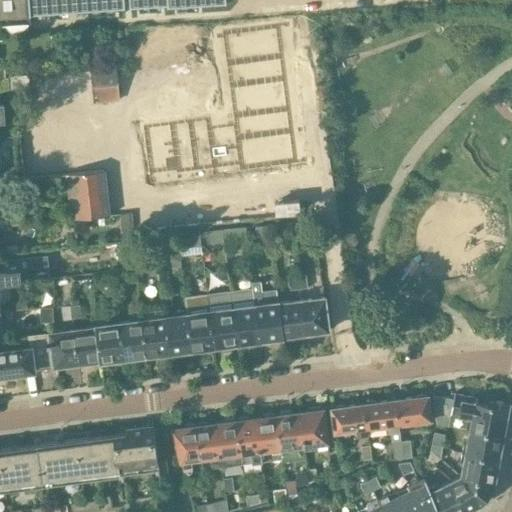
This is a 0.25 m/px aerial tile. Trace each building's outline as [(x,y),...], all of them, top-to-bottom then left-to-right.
[(0,0),(0,13),(31,12),(30,0),(0,0)] [(220,0),(30,0),(31,12),(220,0)] [(0,26),(0,34),(32,32),(32,24),(0,26)] [(212,115),(147,122),(152,172),(243,163),(244,168),(297,162),(283,27),(229,33),(238,123),(213,126),(212,115)] [(92,67),(96,102),(120,99),(116,64),(92,67)] [(6,77),(4,77),(1,80),(0,79),(0,104),(0,102),(0,92),(10,89),(9,77),(6,77)] [(7,181),(24,179),(22,164),(5,168),(7,181)] [(121,166),(112,167),(114,179),(122,178),(121,166)] [(105,170),(104,170),(106,180),(114,179),(112,167),(105,168),(105,170)] [(104,170),(65,175),(70,219),(109,215),(104,170)] [(122,178),(114,179),(115,191),(123,191),(122,178)] [(114,179),(106,180),(107,192),(115,191),(114,179)] [(224,195),(212,196),(213,204),(225,203),(224,195)] [(212,196),(200,198),(201,206),(213,204),(212,196)] [(193,198),(181,200),(182,207),(194,206),(193,198)] [(262,199),(238,202),(240,218),(264,216),(262,199)] [(125,200),(116,201),(118,213),(127,212),(125,200)] [(181,200),(169,201),(170,209),(182,207),(181,200)] [(116,201),(108,202),(109,214),(118,213),(116,201)] [(163,201),(150,203),(151,211),(163,209),(163,201)] [(150,203),(138,204),(139,212),(151,211),(150,203)] [(225,203),(213,204),(214,212),(226,211),(225,203)] [(213,204),(201,206),(201,213),(214,212),(213,204)] [(194,206),(182,207),(183,215),(195,214),(194,206)] [(182,207),(170,209),(171,216),(183,215),(182,207)] [(163,209),(151,211),(152,218),(164,217),(163,209)] [(151,211),(139,212),(140,220),(152,218),(151,211)] [(226,211),(214,212),(214,220),(226,219),(226,211)] [(214,212),(201,213),(202,221),(214,220),(214,212)] [(119,225),(130,224),(129,213),(118,214),(119,225)] [(23,223),(22,214),(7,215),(9,225),(23,223)] [(195,214),(183,215),(184,223),(196,222),(195,214)] [(183,215),(171,216),(172,224),(184,223),(183,215)] [(164,217),(152,218),(153,226),(165,225),(164,217)] [(152,218),(140,220),(141,228),(153,226),(152,218)] [(256,235),(268,234),(267,224),(255,225),(256,235)] [(248,233),(247,226),(226,228),(228,242),(242,240),(248,233)] [(226,228),(206,230),(206,237),(214,243),(228,242),(226,228)] [(179,248),(201,246),(199,231),(178,233),(179,248)] [(143,237),(143,248),(155,248),(154,236),(143,237)] [(17,243),(5,244),(6,254),(18,253),(17,243)] [(0,283),(29,281),(28,266),(0,268),(0,283)] [(126,273),(127,285),(139,284),(138,272),(126,273)] [(297,277),(299,289),(307,288),(305,275),(297,277)] [(290,290),(299,289),(297,277),(288,278),(290,290)] [(254,305),(259,341),(282,338),(282,336),(277,303),(276,289),(262,290),(260,280),(251,281),(252,282),(252,287),(253,295),(254,305)] [(249,342),(259,341),(254,305),(253,295),(252,287),(229,290),(236,344),(238,343),(241,345),(247,344),(249,342)] [(214,347),(225,345),(227,347),(232,346),(234,344),(236,344),(229,290),(207,293),(214,347)] [(170,293),(162,294),(163,306),(171,305),(170,293)] [(184,296),(187,314),(192,349),(194,349),(196,351),(201,350),(203,348),(214,347),(207,293),(184,296)] [(324,297),(300,300),(305,333),(313,332),(317,335),(323,334),(325,331),(328,330),(324,297)] [(109,313),(118,312),(117,300),(108,301),(109,313)] [(296,334),(305,333),(300,300),(277,303),(282,336),(283,336),(287,339),(293,338),(296,334)] [(14,302),(15,310),(27,309),(27,301),(14,302)] [(79,305),(71,306),(72,318),(81,317),(79,305)] [(404,321),(402,305),(385,307),(387,323),(404,321)] [(158,354),(169,352),(164,316),(163,306),(140,309),(141,319),(146,355),(149,355),(151,356),(156,356),(158,354)] [(41,322),(53,321),(53,307),(40,307),(41,322)] [(189,350),(192,349),(187,314),(164,316),(169,352),(180,351),(182,352),(188,352),(189,350)] [(141,319),(120,322),(124,358),(134,357),(137,358),(141,358),(143,356),(146,355),(141,319)] [(97,325),(97,327),(101,360),(101,361),(104,361),(107,362),(111,362),(113,360),(124,358),(120,322),(97,325)] [(99,360),(101,360),(97,327),(74,330),(78,363),(86,362),(90,364),(96,363),(99,360)] [(0,374),(55,367),(55,366),(50,333),(50,330),(15,335),(16,348),(0,350),(0,374)] [(74,330),(50,333),(55,366),(56,365),(60,368),(66,367),(70,364),(78,363),(74,330)] [(466,428),(470,429),(470,428),(503,434),(508,402),(491,399),(490,404),(476,402),(477,397),(463,394),(454,392),(453,398),(433,395),(436,422),(448,425),(451,412),(457,413),(460,413),(463,414),(463,415),(466,420),(467,420),(466,428)] [(428,394),(396,399),(400,429),(412,428),(411,421),(432,419),(428,394)] [(400,429),(396,399),(366,403),(369,427),(388,424),(389,431),(391,431),(395,459),(404,457),(402,440),(400,429)] [(369,427),(366,403),(332,407),(336,431),(357,428),(358,435),(370,433),(369,427)] [(300,411),(305,449),(317,447),(316,442),(329,441),(324,408),(300,411)] [(307,457),(305,449),(300,411),(277,414),(281,447),(283,457),(283,460),(307,457)] [(277,414),(257,417),(263,460),(272,458),(283,457),(281,447),(277,414)] [(263,460),(257,417),(237,419),(243,462),(252,461),(263,460)] [(237,419),(217,422),(223,465),(232,464),(243,462),(237,419)] [(223,465),(217,422),(197,425),(201,457),(211,456),(212,467),(223,465)] [(191,459),(201,457),(197,425),(173,428),(184,470),(193,469),(191,459)] [(154,428),(156,445),(164,444),(162,427),(154,428)] [(148,471),(159,469),(158,461),(156,445),(154,428),(116,433),(120,468),(147,465),(148,471)] [(470,428),(470,429),(467,442),(463,441),(462,451),(498,458),(503,434),(470,428)] [(444,433),(434,431),(432,442),(442,444),(444,433)] [(82,473),(120,468),(116,433),(77,438),(82,473)] [(82,473),(77,438),(39,443),(43,478),(82,473)] [(402,440),(404,457),(412,456),(410,439),(402,440)] [(432,442),(431,450),(440,458),(442,444),(432,442)] [(5,483),(43,478),(39,443),(38,443),(38,444),(0,448),(5,483)] [(156,445),(158,461),(166,460),(164,444),(156,445)] [(370,444),(361,445),(363,458),(372,457),(370,444)] [(431,465),(440,458),(431,450),(428,457),(425,460),(431,465)] [(464,461),(461,475),(494,481),(498,458),(462,451),(460,460),(464,461)] [(168,476),(166,460),(158,461),(159,469),(160,477),(168,476)] [(410,461),(398,463),(404,474),(414,469),(410,461)] [(315,467),(307,469),(308,481),(317,480),(315,467)] [(441,511),(429,486),(424,475),(407,484),(410,489),(399,494),(408,511),(441,511)] [(494,481),(461,475),(452,480),(467,511),(475,507),(480,504),(493,486),(494,481)] [(234,489),(232,476),(223,478),(225,490),(234,489)] [(375,476),(367,480),(372,490),(380,486),(375,476)] [(364,493),(372,490),(367,480),(360,483),(364,493)] [(437,483),(429,486),(441,511),(464,511),(467,511),(452,480),(439,486),(437,483)] [(285,488),(273,489),(274,500),(287,498),(285,488)] [(247,505),(261,502),(259,493),(246,495),(247,505)] [(288,505),(294,507),(303,502),(299,493),(285,500),(288,505)] [(387,493),(377,499),(383,511),(408,511),(399,494),(390,499),(387,493)] [(130,507),(157,504),(156,495),(129,498),(130,507)] [(328,499),(333,509),(341,505),(336,495),(328,499)] [(85,501),(86,510),(100,508),(98,499),(85,501)] [(214,502),(214,511),(218,511),(228,510),(227,499),(214,502)] [(370,509),(363,511),(383,511),(377,499),(367,504),(370,509)] [(72,511),(86,510),(85,501),(71,503),(72,511)] [(197,511),(207,511),(206,503),(196,505),(197,511)]
